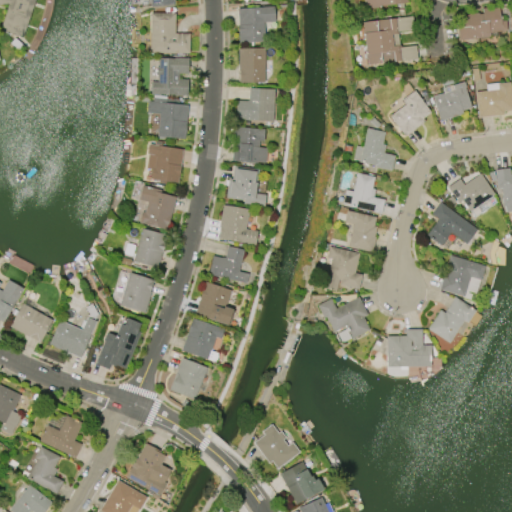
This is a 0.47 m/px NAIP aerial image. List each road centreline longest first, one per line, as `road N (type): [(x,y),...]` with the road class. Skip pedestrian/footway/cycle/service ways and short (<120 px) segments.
road 1 (residential): [(69,511),(132,406),(206,200),(218,93),(214,0)]
road 2 (residential): [(400,288),(402,243),(423,161),(460,145),(511,139)]
road 3 (residential): [(198,440),(157,415),(0,354)]
